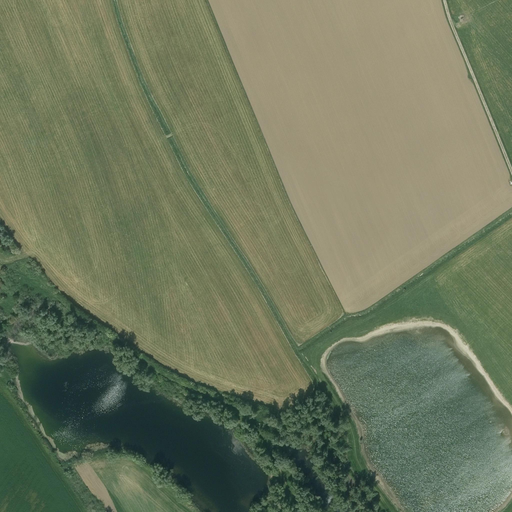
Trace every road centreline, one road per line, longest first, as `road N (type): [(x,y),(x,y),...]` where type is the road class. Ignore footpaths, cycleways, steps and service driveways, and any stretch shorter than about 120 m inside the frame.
road 1 (track): [(306,511),(246,416),(170,380),(16,265)]
road 2 (track): [(511,172),(445,0)]
